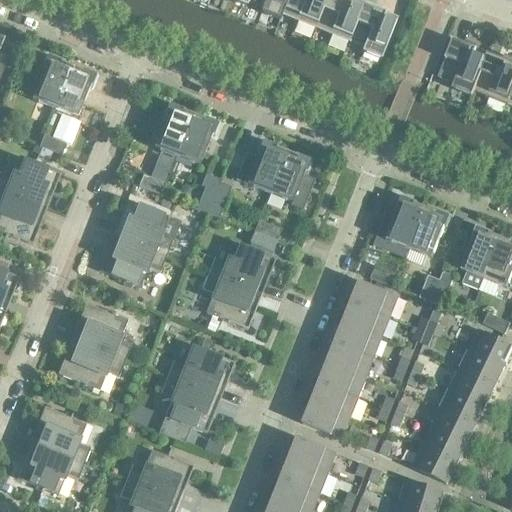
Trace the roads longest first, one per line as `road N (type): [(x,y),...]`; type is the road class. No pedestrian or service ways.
road 1 (residential): [(239,511),(380,156)]
road 2 (residential): [(0,411),(139,58)]
road 3 (residential): [(380,156),(139,58)]
road 4 (residential): [(139,58),(0,1)]
road 5 (residential): [(511,209),(380,156)]
